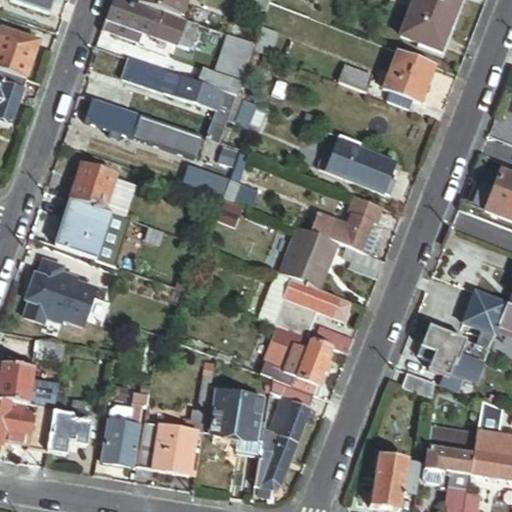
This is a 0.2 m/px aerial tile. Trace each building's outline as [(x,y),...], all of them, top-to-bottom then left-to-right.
[(49,17),(54,0),(11,0),(10,4),(49,17)] [(138,0),(137,6),(139,7),(180,21),(187,0),(138,0)] [(266,15),(271,0),(256,0),(253,10),(266,15)] [(461,0),(416,0),(402,38),(441,53),(461,0)] [(185,23),(180,21),(139,7),(138,10),(114,2),(107,24),(139,35),(177,48),(185,23)] [(105,24),(101,34),(135,46),(139,35),(107,24),(105,24)] [(202,29),(189,25),(181,46),(195,50),(202,29)] [(275,36),(260,31),(254,48),(252,53),(267,58),(275,36)] [(0,75),(25,84),(38,46),(1,34),(0,37),(0,75)] [(252,53),(254,48),(227,38),(213,76),(208,90),(235,99),(252,53)] [(418,107),(433,69),(397,55),(382,93),(389,95),(412,104),(418,107)] [(343,69),(337,86),(364,97),(371,80),(343,69)] [(235,99),(208,90),(198,86),(158,71),(151,91),(215,114),(205,142),(218,147),(235,99)] [(213,76),(202,72),(198,86),(208,90),(213,76)] [(25,84),(0,75),(0,131),(9,134),(26,84),(25,84)] [(412,104),(389,95),(386,105),(408,114),(412,104)] [(152,106),(138,100),(134,112),(149,117),(152,106)] [(268,112),(244,103),(235,126),(259,135),(268,112)] [(201,141),(92,105),(85,126),(110,134),(108,140),(120,144),(122,138),(194,162),(201,141)] [(313,118),(307,116),(303,126),(309,129),(313,118)] [(357,147),(338,140),(325,175),(344,182),(355,152),(357,147)] [(395,168),(355,152),(344,182),(388,199),(393,188),(388,186),(389,184),(395,168)] [(246,158),(239,155),(221,202),(249,213),(256,196),(236,188),(237,187),(235,186),(246,158)] [(82,167),(70,203),(104,215),(114,185),(116,178),(82,167)] [(511,179),(500,175),(485,213),(511,224),(511,179)] [(114,185),(104,215),(111,217),(124,222),(134,192),(114,185)] [(383,212),(356,201),(350,217),(371,226),(368,232),(371,233),(374,226),(376,227),(383,212)] [(104,215),(70,203),(54,249),(96,263),(98,258),(107,231),(111,217),(104,215)] [(239,212),(222,205),(215,224),(232,230),(239,212)] [(345,251),(368,260),(377,236),(371,233),(368,232),(371,226),(350,217),(346,228),(315,216),(308,236),(337,247),(345,251)] [(119,235),(107,231),(98,258),(111,262),(116,259),(122,242),(119,235)] [(308,236),(295,231),(276,277),(289,282),(319,294),(337,247),(308,236)] [(377,283),(384,266),(368,260),(345,251),(341,261),(352,265),(349,272),(377,283)] [(43,264),(24,320),(44,328),(46,322),(62,327),(63,324),(83,331),(96,292),(76,286),(77,282),(62,277),(64,271),(43,264)] [(189,283),(191,278),(182,274),(178,285),(187,289),(189,283)] [(276,277),(274,276),(256,322),(271,328),(289,282),(276,277)] [(351,306),(319,294),(289,282),(271,328),(298,339),(305,342),(312,326),(303,323),(308,311),(316,315),(343,326),(351,306)] [(209,291),(189,283),(187,289),(185,294),(192,297),(205,302),(209,291)] [(192,297),(185,294),(179,303),(186,307),(192,297)] [(476,349),(487,353),(498,326),(505,307),(475,296),(463,328),(482,335),(476,349)] [(511,331),(511,310),(509,309),(505,307),(498,326),(511,331)] [(316,315),(308,311),(303,323),(312,326),(316,315)] [(347,359),(353,344),(318,330),(312,345),(331,352),(347,359)] [(476,349),(428,330),(421,350),(428,353),(424,362),(431,365),(428,373),(444,379),(448,381),(449,377),(454,363),(458,364),(462,353),(484,362),(493,366),(497,357),(487,353),(476,349)] [(331,352),(312,345),(305,342),(298,339),(286,367),(282,365),(276,377),(271,375),(268,381),(272,382),(313,399),(318,401),(321,391),(316,389),(322,375),(326,365),(331,352)] [(62,370),(65,347),(37,343),(33,365),(62,370)] [(475,387),(484,362),(462,353),(458,364),(454,363),(449,377),(462,382),(475,387)] [(2,372),(0,385),(0,406),(28,411),(34,377),(2,372)] [(434,386),(408,376),(403,390),(432,402),(434,386)] [(444,379),(440,389),(457,395),(462,382),(449,377),(448,381),(444,379)] [(172,440),(143,435),(137,469),(189,478),(190,474),(196,475),(213,380),(203,378),(197,414),(193,413),(188,448),(172,445),(172,440)] [(309,410),(313,399),(272,382),(269,395),(281,400),(268,434),(264,433),(262,446),(260,458),(255,488),(275,492),(282,488),(311,412),(309,410)] [(54,416),(59,390),(46,387),(41,414),(54,416)] [(263,403),(216,395),(209,437),(237,442),(256,445),(263,403)] [(71,413),(73,413),(87,416),(89,406),(72,403),(71,413)] [(489,437),(493,409),(482,405),(477,434),(477,435),(489,437)] [(54,418),(54,416),(41,414),(28,411),(0,406),(0,449),(3,450),(4,445),(28,450),(28,451),(47,455),(54,418)] [(143,407),(132,406),(129,425),(108,422),(102,464),(133,469),(143,407)] [(511,425),(511,416),(493,409),(489,437),(511,440),(511,428),(511,425)] [(71,421),(54,418),(47,455),(66,458),(69,446),(87,449),(91,426),(86,425),(87,416),(73,413),(71,421)] [(453,480),(447,511),(463,511),(467,496),(470,478),(475,445),(464,443),(462,441),(464,432),(434,427),(427,469),(453,474),(453,480)] [(477,434),(464,432),(462,441),(464,443),(475,445),(477,435),(477,434)] [(511,440),(489,437),(477,435),(475,445),(470,478),(511,485),(511,440)] [(256,445),(237,442),(235,454),(260,458),(262,446),(256,445)] [(401,511),(406,483),(418,485),(422,466),(380,459),(371,510),(384,511),(401,511)] [(453,474),(427,469),(425,482),(429,488),(437,490),(443,486),(444,479),(453,480),(453,474)] [(463,511),(478,511),(480,498),(467,496),(463,511)]
